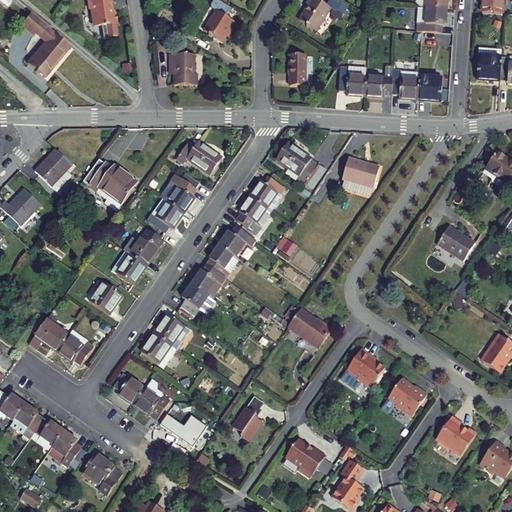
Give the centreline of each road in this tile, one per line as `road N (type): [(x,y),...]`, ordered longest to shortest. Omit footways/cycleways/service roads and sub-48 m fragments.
road 1 (residential): [(77,401),(259,145),(267,117)]
road 2 (residential): [(455,126),(350,279),(364,314)]
road 3 (residential): [(240,494),(364,314)]
road 4 (residential): [(267,117),(455,126)]
road 5 (residential): [(464,0),(455,126)]
road 6 (residential): [(261,117),(263,34),(278,0)]
